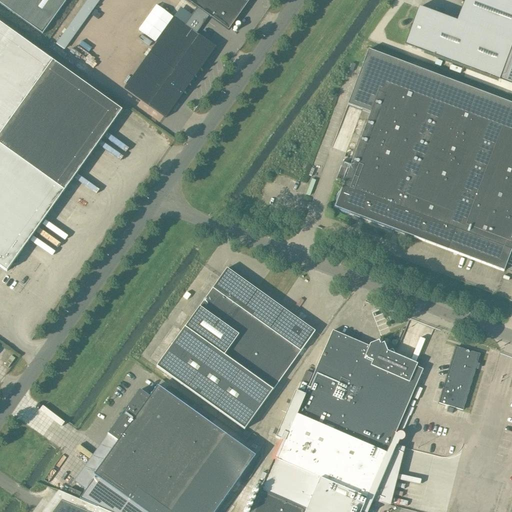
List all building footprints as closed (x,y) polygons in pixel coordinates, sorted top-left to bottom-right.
[(0,0),(0,4),(42,34),(37,0),(0,0)] [(37,0),(42,34),(66,0),(37,0)] [(85,0),(55,44),(64,50),(98,0),(85,0)] [(186,0),(197,7),(209,16),(229,30),(250,0),(186,0)] [(410,33),(405,46),(499,81),(511,85),(511,0),(465,0),(457,22),(419,7),(414,20),(410,33)] [(197,7),(184,25),(196,34),(209,16),(197,7)] [(193,80),(216,48),(215,48),(199,36),(196,34),(184,26),(174,18),(124,88),(166,118),(190,84),(187,82),(190,77),(193,80)] [(211,20),(199,36),(215,48),(227,31),(211,20)] [(0,267),(7,272),(12,265),(15,264),(17,261),(17,258),(122,111),(53,62),(0,23),(0,267)] [(370,113),(334,208),(504,272),(511,251),(511,103),(368,50),(348,104),(370,113)] [(342,163),(336,180),(342,182),(349,165),(342,163)] [(157,367),(245,430),(273,390),(299,354),(312,336),(315,332),(227,269),(220,278),(182,331),(171,348),(161,361),(157,367)] [(368,511),(373,502),(387,505),(401,447),(397,446),(399,441),(400,441),(401,441),(402,441),(403,441),(403,440),(404,440),(404,439),(405,439),(405,438),(405,437),(405,436),(405,435),(404,435),(404,434),(403,434),(403,433),(402,433),(401,433),(400,433),(399,433),(398,433),(398,434),(397,434),(397,435),(396,434),(423,371),(423,370),(394,357),(395,354),(393,349),(388,351),(385,345),(384,346),(377,343),(377,342),(370,344),(369,346),(333,331),(305,395),(285,442),(282,441),(251,511),(368,511)] [(456,347),(439,403),(463,410),(476,369),(476,368),(477,364),(477,363),(480,354),(456,347)] [(306,371),(301,382),(307,385),(312,374),(306,371)] [(162,380),(158,385),(165,390),(169,385),(162,380)] [(301,382),(297,392),(303,394),(307,385),(301,382)] [(96,477),(80,499),(108,511),(215,511),(255,457),(227,436),(208,423),(211,420),(196,409),(194,412),(157,386),(149,398),(139,391),(125,411),(124,410),(121,414),(122,414),(108,435),(118,442),(94,475),(96,477)] [(296,391),(276,438),(282,441),(285,442),(305,395),(303,395),(297,392),(296,391)] [(70,488),(67,494),(78,499),(81,493),(70,488)] [(107,511),(98,508),(95,511),(87,511),(61,501),(52,511),(107,511)]
